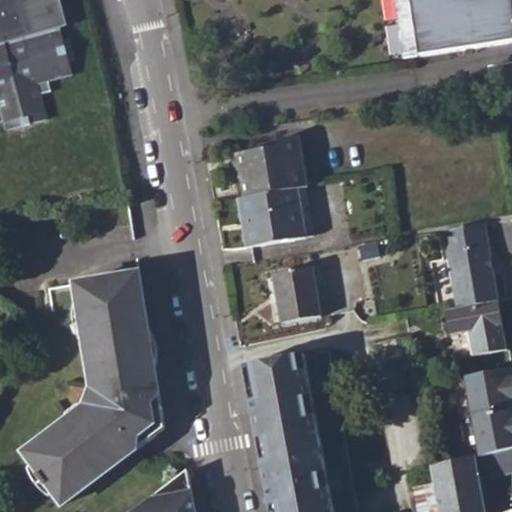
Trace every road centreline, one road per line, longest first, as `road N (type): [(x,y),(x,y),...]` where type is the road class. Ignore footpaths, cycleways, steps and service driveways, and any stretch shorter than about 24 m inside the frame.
road 1 (tertiary): [(141,0),(208,359)]
road 2 (residential): [(208,359),(338,338),(361,348),(385,400),(401,489)]
road 3 (tertiary): [(208,359),(234,511)]
